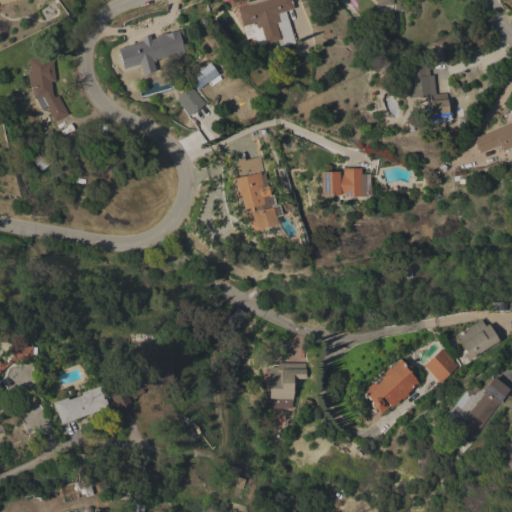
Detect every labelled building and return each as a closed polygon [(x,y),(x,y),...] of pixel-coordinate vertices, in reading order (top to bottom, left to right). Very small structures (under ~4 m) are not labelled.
[(264,0),(290,0),(293,9),(280,13),(281,16),(285,14),(287,22),(290,21),(292,28),(290,29),(293,40),(279,45),(277,40),(256,46),(254,36),(246,39),(237,8),(264,0)] [(391,0),(392,5),(397,4),(397,5),(400,5),(401,13),(391,14),(391,5),(377,6),(376,0),(391,0)] [(166,33),(182,29),(185,39),(181,40),(184,52),(182,53),(183,55),(176,57),(175,54),(156,59),(156,60),(141,64),(140,61),(133,65),(134,67),(126,72),(115,56),(117,55),(118,56),(124,53),(123,51),(127,48),(128,50),(132,47),(132,46),(134,44),(156,38),(156,35),(166,33)] [(67,114),(54,122),(41,99),(33,100),(31,86),(28,87),(27,73),(29,73),(28,59),(51,57),(54,87),(49,87),(54,97),(57,96),(67,114)] [(430,114),(428,101),(429,101),(429,97),(407,99),(406,84),(404,84),(402,71),(408,70),(407,61),(426,59),(428,75),(433,75),(434,95),(445,94),(447,113),(430,114)] [(196,90),(188,79),(210,62),(218,73),(196,90)] [(204,103),(189,116),(176,99),(191,87),(204,103)] [(511,146),(502,151),(499,144),(479,153),(473,141),(472,139),(511,122),(511,119),(510,115),(511,114),(510,110),(511,109),(511,146)] [(51,160),(39,170),(25,153),(37,143),(51,160)] [(250,231),(247,221),(252,219),(249,208),(243,209),(239,195),(238,196),(233,178),(246,175),(245,173),(238,175),(234,160),(243,157),(244,160),(260,156),(270,195),(272,194),(275,205),(279,205),(282,215),(276,217),(278,224),(250,231)] [(319,172),(338,171),(339,175),(342,175),(341,168),(361,168),(361,174),(366,174),(366,196),(342,197),(342,194),(338,194),(338,195),(319,195),(319,172)] [(480,319),(484,326),(487,324),(497,341),(467,360),(462,351),(464,350),(459,343),(461,343),(456,335),(480,319)] [(13,346),(13,344),(21,344),(21,346),(31,346),(31,345),(40,345),(40,359),(28,358),(27,361),(12,360),(0,371),(0,358),(1,360),(0,361),(3,365),(11,358),(11,353),(6,353),(6,346),(13,346)] [(423,366),(440,348),(457,364),(440,382),(423,366)] [(172,385),(153,386),(153,387),(144,388),(145,390),(135,396),(135,397),(127,401),(128,403),(118,408),(116,409),(104,386),(123,376),(120,371),(129,366),(132,372),(154,371),(154,360),(171,359),(172,385)] [(364,387),(369,383),(374,383),(382,376),(382,371),(386,367),(388,368),(398,359),(404,366),(405,365),(408,365),(413,370),(415,368),(421,374),(417,383),(406,393),(407,394),(402,399),(400,398),(390,407),(389,406),(380,413),(376,409),(372,409),(368,406),(368,400),(361,392),(365,388),(364,387)] [(304,363),(304,378),(292,377),(292,399),(268,398),(268,388),(264,388),(265,379),(268,379),(268,367),(276,367),(276,362),(304,363)] [(461,421),(482,393),(480,392),(492,376),(508,389),(468,443),(448,428),(453,415),(461,421)] [(52,402),(66,397),(67,400),(80,395),(80,392),(99,385),(107,407),(60,424),(52,402)] [(222,477),(224,470),(224,471),(226,464),(239,468),(237,477),(244,479),(242,488),(233,486),(233,487),(221,483),(222,477)] [(87,479),(65,485),(70,501),(91,494),(87,479)] [(0,503),(0,511),(9,511),(17,511),(14,500),(0,503)] [(93,511),(94,508),(122,511),(130,511),(131,503),(144,504),(142,511),(93,511)]
